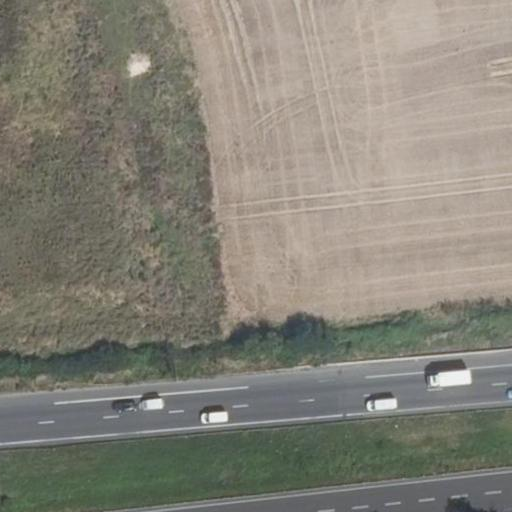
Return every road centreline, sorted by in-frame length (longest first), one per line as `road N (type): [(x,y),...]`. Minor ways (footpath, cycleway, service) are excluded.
road 1 (trunk): [(511,381),(0,427)]
road 2 (trunk): [(372,511),(511,495)]
